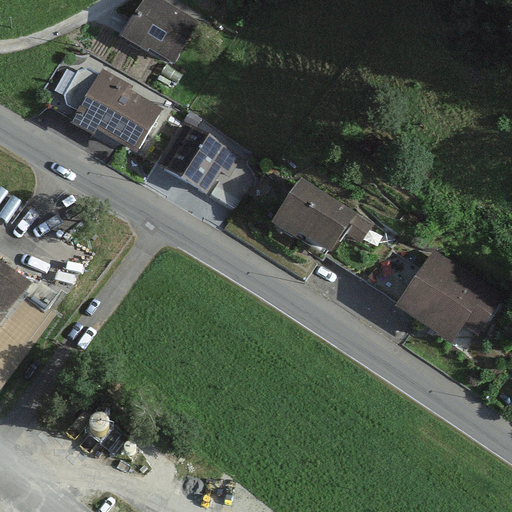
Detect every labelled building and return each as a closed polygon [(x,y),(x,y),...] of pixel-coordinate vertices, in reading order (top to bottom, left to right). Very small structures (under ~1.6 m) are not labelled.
[(196,27),(148,1),(128,36),(176,62),(196,27)] [(99,76),(88,70),(79,72),(64,98),(67,108),(78,114),(71,127),(94,140),(97,135),(138,157),(163,111),(131,94),(134,88),(102,71),(99,76)] [(242,159),(186,124),(158,169),(207,199),(222,175),(229,179),(242,159)] [(374,226),(302,180),(272,226),(296,242),(298,240),(325,258),(327,255),(330,258),(339,245),(341,246),(347,236),(361,245),(374,226)] [(506,296),(434,251),(396,312),(452,347),(463,330),(479,340),(506,296)] [(28,296),(0,275),(0,390),(54,318),(46,312),(58,296),(39,282),(28,296)]
